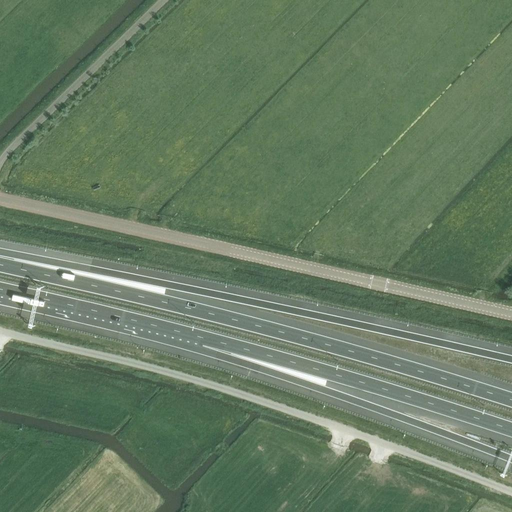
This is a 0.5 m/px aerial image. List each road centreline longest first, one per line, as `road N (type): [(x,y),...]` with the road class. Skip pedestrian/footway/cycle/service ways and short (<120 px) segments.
road 1 (motorway): [(511,400),(227,318),(0,265)]
road 2 (unclassified): [(511,315),(0,199)]
road 3 (motorway): [(511,357),(165,285),(0,262)]
road 4 (motorway): [(206,339),(511,459)]
road 5 (motorway): [(206,339),(511,431)]
road 6 (track): [(0,331),(217,384)]
road 7 (motorway): [(0,289),(206,339)]
